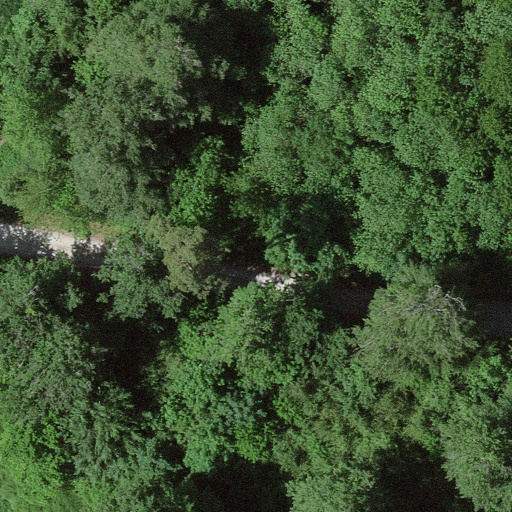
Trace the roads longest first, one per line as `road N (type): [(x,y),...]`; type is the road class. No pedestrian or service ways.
road 1 (track): [(0,238),(511,320)]
road 2 (track): [(0,127),(155,0)]
